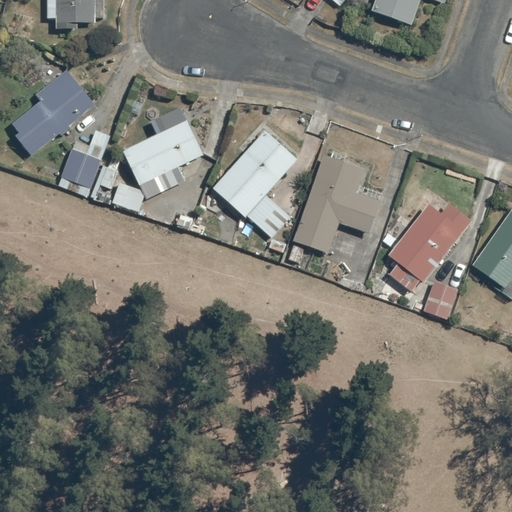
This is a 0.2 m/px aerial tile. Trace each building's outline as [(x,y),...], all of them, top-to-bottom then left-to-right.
[(49,0),(49,17),(60,18),(59,29),(82,30),(82,24),(96,24),(97,0),(49,0)] [(427,0),(379,0),(376,12),(418,26),(427,0)] [(97,106),(69,71),(39,96),(45,103),(12,129),(34,156),(97,106)] [(207,155),(183,105),(154,119),(162,135),(126,152),(143,186),(168,174),(172,182),(184,176),(180,168),(207,155)] [(301,158),(268,130),(217,190),(273,237),(289,218),(266,199),(301,158)] [(89,148),(76,143),(63,178),(90,189),(111,136),(96,131),(89,148)] [(368,170),(327,155),(296,241),(332,254),(343,223),(374,234),(386,201),(360,191),(368,170)] [(147,193),(120,183),(112,205),(139,214),(147,193)] [(476,222),(454,205),(446,215),(434,205),(393,256),(402,263),(392,275),(418,295),(476,222)] [(511,285),(511,218),(478,267),(510,289),(511,285)] [(435,283),(429,315),(455,320),(461,288),(435,283)]
